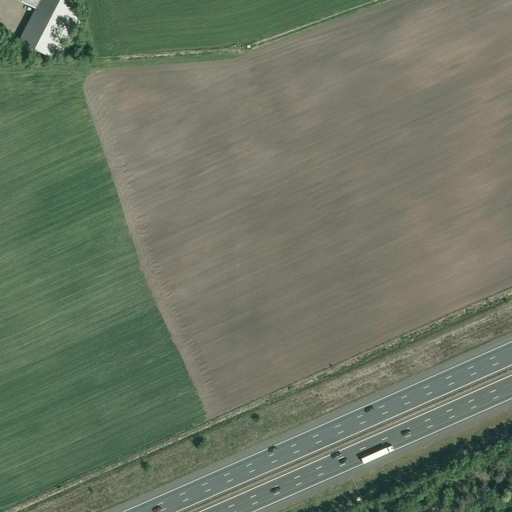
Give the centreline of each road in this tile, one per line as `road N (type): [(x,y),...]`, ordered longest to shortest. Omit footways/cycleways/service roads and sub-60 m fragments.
road 1 (motorway): [(511,353),(148,511)]
road 2 (motorway): [(224,511),(511,386)]
